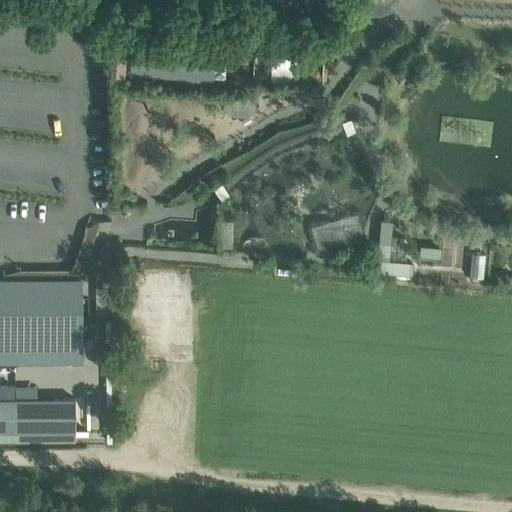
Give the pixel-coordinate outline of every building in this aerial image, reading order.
[(130,42),(128,72),(223,81),(226,51),(130,42)] [(324,81),(324,57),(295,56),(294,80),(324,81)] [(225,96),(225,107),(233,112),(243,112),(252,108),(253,98),(244,92),(234,92),(225,96)] [(351,117),(342,120),(345,129),(346,133),(356,130),(355,127),(353,123),(351,117)] [(221,182),(213,187),(214,188),(217,193),(221,199),(229,194),(228,192),(225,188),(223,185),(221,182)] [(356,243),(362,228),(357,212),(310,226),(316,246),(325,252),(356,243)] [(391,235),(392,220),(391,220),(381,219),(379,239),(376,271),(390,272),(412,274),(413,262),(405,261),(389,260),(390,247),(391,235)] [(441,246),(420,244),(419,256),(440,258),(441,246)] [(0,362),(79,363),(79,291),(79,279),(77,279),(62,279),(0,278),(0,362)] [(75,398),(0,397),(0,429),(75,429),(75,398)]
